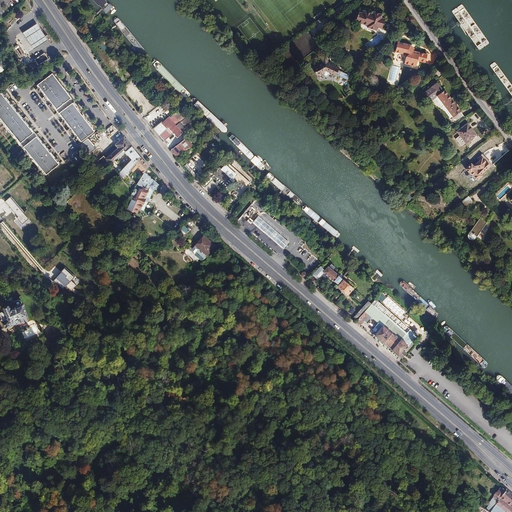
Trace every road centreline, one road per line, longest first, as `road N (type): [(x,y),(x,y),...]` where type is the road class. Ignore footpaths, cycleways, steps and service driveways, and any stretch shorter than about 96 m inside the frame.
road 1 (primary): [(37,0),(191,200),(511,483)]
road 2 (primary): [(511,468),(197,195),(48,0)]
road 3 (unclassified): [(412,0),(511,137)]
